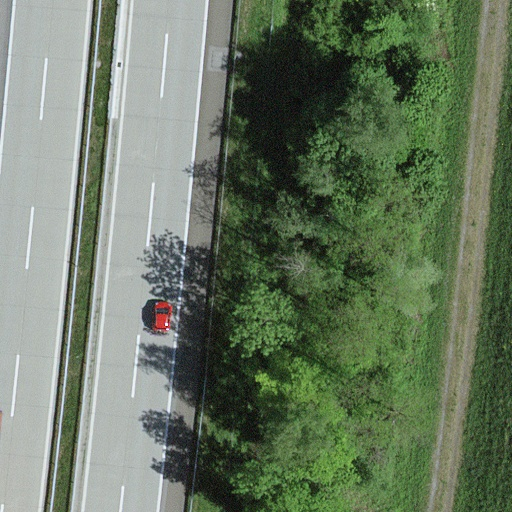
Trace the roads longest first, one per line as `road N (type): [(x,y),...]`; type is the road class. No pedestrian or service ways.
road 1 (track): [(422,511),(492,0)]
road 2 (motorway): [(115,511),(164,0)]
road 3 (motorway): [(46,0),(0,503)]
